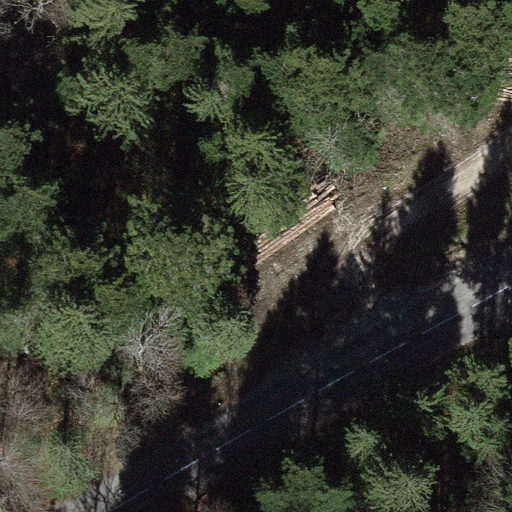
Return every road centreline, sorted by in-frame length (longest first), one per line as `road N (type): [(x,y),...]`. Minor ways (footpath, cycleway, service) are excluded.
road 1 (secondary): [(102,511),(511,281)]
road 2 (track): [(337,375),(349,303),(399,238),(492,174),(511,148)]
